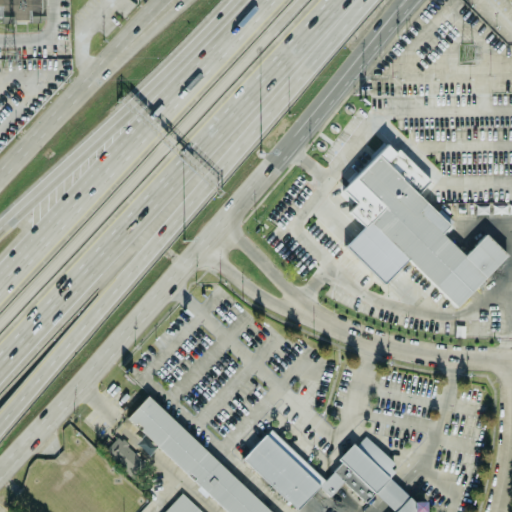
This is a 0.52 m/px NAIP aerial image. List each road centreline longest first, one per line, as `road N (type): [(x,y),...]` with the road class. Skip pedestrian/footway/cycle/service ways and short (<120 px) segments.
road 1 (motorway): [(0,422),(364,0)]
road 2 (motorway): [(0,371),(344,0)]
road 3 (motorway): [(300,0),(0,319)]
road 4 (motorway): [(248,15),(0,286)]
road 5 (motorway): [(248,15),(0,227)]
road 6 (primary): [(0,473),(199,250)]
road 7 (motorway): [(223,226),(397,0)]
road 8 (residential): [(296,305),(372,340),(511,359)]
road 9 (primary): [(290,148),(414,0)]
road 10 (primary): [(99,73),(0,178)]
road 11 (residential): [(511,389),(510,448),(493,511)]
